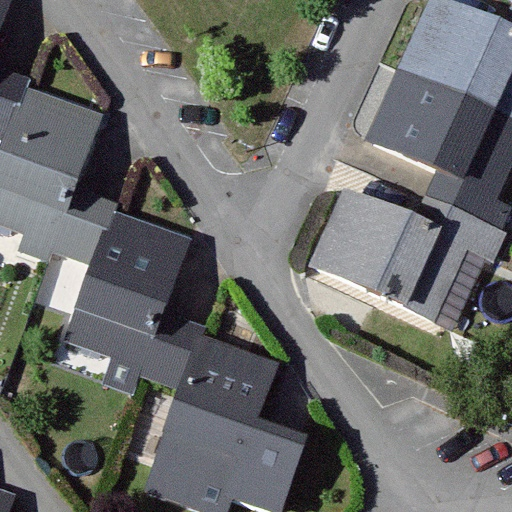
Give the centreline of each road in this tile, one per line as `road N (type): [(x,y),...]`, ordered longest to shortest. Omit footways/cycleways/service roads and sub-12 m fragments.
road 1 (residential): [(64,0),(259,273)]
road 2 (residential): [(259,273),(385,0)]
road 3 (residential): [(259,273),(436,511)]
